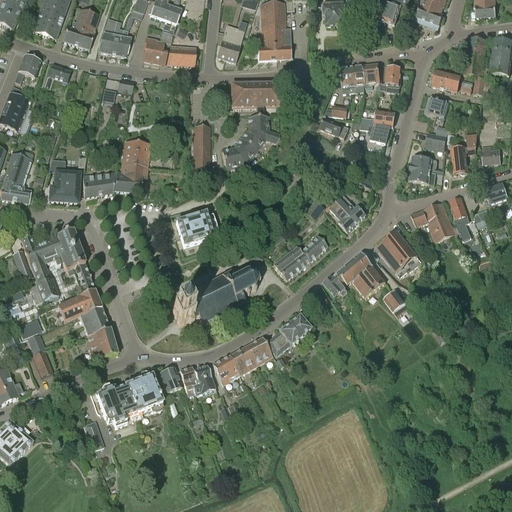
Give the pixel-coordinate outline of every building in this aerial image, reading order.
[(0,26),(13,33),(27,0),(3,0),(0,7),(0,26)] [(55,42),(70,0),(44,0),(33,35),(55,42)] [(173,37),(181,14),(166,9),(169,0),(156,0),(149,20),(170,27),(168,31),(164,29),(162,34),(172,37),(173,37)] [(399,10),(400,8),(407,11),(411,0),(399,0),(400,0),(399,0),(380,0),(380,3),(379,3),(372,22),(394,29),(400,10),(399,10)] [(440,18),(447,0),(424,0),(416,21),(439,30),(443,19),(440,18)] [(473,0),(475,22),(495,20),(494,0),(473,0)] [(144,13),(147,4),(137,1),(134,9),(144,13)] [(250,2),(247,11),(255,13),(259,2),(250,2)] [(331,5),(322,5),(322,12),(323,18),(325,18),(326,29),(335,29),(335,30),(336,29),(337,30),(342,30),(343,29),(344,29),(344,20),(345,20),(344,9),(343,9),(343,4),(331,5)] [(286,33),(284,6),(260,7),(262,44),(265,44),(265,51),(257,52),(258,65),(291,63),(290,42),(286,42),(286,38),(290,38),(290,33),(286,33)] [(141,23),(143,17),(144,13),(134,9),(130,19),(123,33),(121,41),(116,59),(126,61),(130,42),(125,41),(127,34),(129,30),(130,30),(133,20),(141,23)] [(71,29),(68,28),(62,45),(89,54),(96,34),(94,33),(100,17),(81,11),(76,24),(73,23),(71,29)] [(107,57),(112,39),(107,37),(111,25),(107,24),(102,37),(97,55),(107,57)] [(116,59),(121,41),(123,33),(118,32),(120,26),(116,25),(112,39),(107,57),(116,59)] [(183,41),(187,34),(183,32),(184,29),(181,27),(176,37),(183,41)] [(239,50),(244,34),(226,29),(222,44),(221,44),(216,61),(235,67),(240,50),(239,50)] [(169,47),(172,37),(162,34),(159,44),(169,47)] [(164,68),(166,57),(162,56),(163,47),(157,46),(157,43),(146,41),(144,50),(146,50),(143,64),(160,67),(164,68)] [(483,99),(484,94),(486,73),(483,73),(487,44),(468,41),(463,78),(475,80),(472,97),(483,99)] [(509,80),(511,57),(511,45),(493,43),(490,70),(486,69),(486,73),(484,94),(491,95),(492,84),(501,85),(502,78),(509,80)] [(196,64),(196,62),(194,62),(195,52),(170,50),(166,68),(194,71),(194,70),(196,70),(196,69),(197,68),(197,65),(196,64)] [(34,81),(40,65),(24,59),(17,75),(18,75),(14,85),(19,87),(23,77),(34,81)] [(365,88),(363,69),(362,67),(350,68),(351,81),(356,81),(357,88),(355,88),(355,96),(363,95),(365,88)] [(351,81),(350,68),(339,70),(341,89),(342,89),(343,97),(355,96),(355,88),(357,88),(356,81),(351,81)] [(365,91),(372,91),(372,86),(379,86),(377,68),(363,69),(365,88),(365,91)] [(67,86),(70,75),(51,69),(44,91),(49,93),(50,87),(52,82),(67,86)] [(399,96),(401,73),(386,72),(385,88),(381,88),(381,89),(377,88),(376,99),(382,100),(383,94),(399,96)] [(457,96),(460,79),(435,73),(432,90),(457,96)] [(134,86),(119,83),(117,95),(121,96),(121,97),(127,99),(128,97),(131,98),(134,86)] [(470,97),(472,87),(462,85),(460,95),(470,97)] [(279,88),(231,88),(231,111),(255,110),(255,117),(263,117),(263,110),(280,110),(279,88)] [(13,90),(11,97),(17,99),(19,93),(13,90)] [(103,91),(101,103),(113,105),(115,93),(103,91)] [(0,127),(19,135),(31,104),(17,99),(11,97),(9,96),(0,119),(0,127)] [(511,113),(511,110),(507,110),(511,107),(511,105),(508,96),(499,101),(503,110),(500,110),(500,115),(511,116),(511,113)] [(39,117),(43,105),(37,103),(32,114),(39,117)] [(442,121),(446,107),(432,103),(428,117),(442,121)] [(347,122),(347,118),(348,111),(333,108),(331,119),(347,122)] [(392,131),(395,116),(376,113),(374,122),(374,125),(373,128),(392,131)] [(360,122),(361,119),(354,118),(353,125),(359,126),(360,122)] [(279,143),(279,137),(268,134),(268,120),(248,120),(248,133),(279,143)] [(344,142),(348,131),(324,121),(320,132),(344,142)] [(163,139),(168,130),(154,123),(150,133),(163,139)] [(380,130),(373,129),(369,128),(369,127),(368,127),(360,126),(359,133),(367,134),(367,135),(369,138),(370,139),(369,142),(376,144),(376,145),(385,147),(389,132),(380,130)] [(193,172),(209,172),(210,130),(193,129),(193,172)] [(447,139),(448,135),(447,135),(447,132),(437,131),(436,138),(446,140),(446,139),(447,139)] [(276,146),(279,143),(248,133),(241,141),(257,154),(266,143),(276,146)] [(446,140),(427,137),(425,149),(444,153),(445,147),(446,147),(447,139),(446,139),(446,140)] [(475,154),(476,138),(466,139),(467,150),(464,150),(451,152),(454,177),(467,176),(465,155),(468,155),(475,154)] [(250,179),(254,174),(248,165),(257,154),(241,141),(234,151),(250,179)] [(147,170),(150,147),(124,145),(121,168),(147,170)] [(491,154),(491,150),(482,151),(482,168),(499,167),(499,154),(491,154)] [(250,179),(234,151),(221,154),(225,173),(239,170),(245,180),(250,179)] [(22,189),(31,164),(11,157),(3,184),(0,202),(16,205),(17,203),(15,202),(18,188),(20,189),(22,189)] [(435,177),(436,164),(412,161),(410,173),(435,177)] [(77,192),(79,175),(64,174),(65,164),(52,164),(48,174),(55,174),(54,191),(50,190),(49,205),(77,207),(78,192),(77,192)] [(146,181),(147,170),(121,168),(120,175),(116,175),(113,195),(140,197),(142,181),(146,181)] [(433,188),(435,177),(410,173),(409,185),(410,185),(409,191),(415,191),(416,186),(433,188)] [(83,201),(113,196),(113,195),(116,175),(83,179),(83,201)] [(43,181),(35,179),(32,190),(41,192),(43,181)] [(364,179),(359,188),(363,190),(364,188),(373,191),(377,184),(364,179)] [(501,185),(483,191),(489,208),(488,209),(491,218),(504,213),(510,211),(501,185)] [(28,207),(31,194),(19,192),(20,189),(18,188),(15,202),(17,203),(16,205),(28,207)] [(344,198),(332,209),(330,211),(332,213),(333,211),(334,212),(335,210),(336,212),(339,209),(342,213),(346,218),(347,217),(356,227),(365,219),(356,209),(355,210),(344,198)] [(462,245),(471,241),(465,227),(470,226),(460,201),(449,205),(456,222),(453,223),(457,232),(456,232),(461,243),(462,245)] [(315,223),(324,211),(315,204),(306,216),(315,223)] [(326,215),(330,211),(332,209),(330,206),(324,212),(326,215)] [(453,233),(446,217),(442,206),(410,218),(416,230),(427,226),(435,246),(455,238),(457,244),(461,243),(456,232),(453,233)] [(342,213),(339,209),(336,212),(335,210),(334,212),(333,211),(332,213),(341,223),(338,225),(347,235),(356,227),(347,217),(346,218),(342,213)] [(473,218),(475,225),(481,222),(484,229),(491,226),(486,214),(473,218)] [(205,216),(176,225),(183,250),(213,241),(212,239),(217,237),(217,232),(215,227),(213,222),(211,217),(206,219),(205,216)] [(407,276),(421,265),(396,233),(375,250),(399,281),(406,276),(407,276)] [(68,297),(74,295),(76,300),(94,292),(88,279),(72,234),(56,240),(56,241),(33,250),(29,240),(21,243),(24,253),(23,253),(30,271),(31,271),(37,288),(36,288),(42,305),(59,298),(63,307),(76,301),(70,303),(68,297)] [(309,266),(327,250),(317,240),(300,255),(309,266)] [(260,266),(264,260),(243,249),(240,255),(260,266)] [(301,272),(309,266),(300,255),(296,251),(289,256),(301,272)] [(22,285),(33,281),(22,254),(11,258),(22,285)] [(385,286),(361,255),(338,275),(338,276),(344,284),(347,288),(352,285),(366,302),(385,286)] [(285,284),(301,272),(289,256),(273,269),(285,284)] [(257,285),(254,277),(246,275),(236,280),(234,275),(228,276),(185,297),(189,304),(185,306),(185,305),(180,307),(181,310),(172,315),(179,329),(189,324),(190,327),(195,324),(194,323),(197,321),(201,328),(230,313),(245,305),(241,298),(254,292),(257,285)] [(344,284),(338,276),(333,281),(332,280),(323,287),(334,301),(341,297),(343,299),(347,295),(340,287),(344,284)] [(64,327),(79,320),(101,310),(94,292),(76,300),(76,301),(63,307),(57,310),(64,327)] [(398,322),(401,319),(400,318),(409,311),(406,306),(397,293),(384,303),(393,316),(398,322)] [(87,340),(109,333),(101,310),(79,320),(87,340)] [(290,350),(310,333),(299,319),(279,336),(267,346),(274,361),(289,349),(290,350)] [(87,371),(94,369),(93,365),(117,358),(109,333),(87,340),(85,341),(93,365),(86,367),(87,371)] [(33,358),(44,354),(46,353),(39,337),(36,338),(31,341),(27,343),(33,358)] [(15,338),(3,343),(6,351),(11,349),(13,354),(14,353),(15,357),(14,361),(15,364),(18,366),(22,365),(24,361),(15,338)] [(256,370),(272,361),(262,340),(245,350),(256,370)] [(239,379),(256,370),(245,350),(229,359),(239,379)] [(41,380),(52,376),(53,376),(44,354),(33,358),(41,380)] [(239,379),(229,359),(212,368),(223,388),(230,384),(231,385),(236,382),(235,381),(239,379)] [(278,373),(284,370),(280,363),(274,366),(278,373)] [(202,402),(216,396),(214,390),(211,382),(206,369),(192,373),(196,385),(194,386),(195,390),(191,391),(193,399),(194,400),(200,398),(200,399),(201,399),(202,402)] [(187,400),(193,399),(191,391),(195,390),(194,386),(196,385),(192,373),(192,370),(179,374),(187,400)] [(0,407),(18,399),(17,397),(22,395),(18,387),(13,389),(6,372),(0,374),(0,407)] [(166,397),(181,392),(174,372),(159,377),(166,397)] [(150,380),(148,377),(145,375),(140,377),(139,380),(140,383),(124,390),(124,391),(115,394),(114,392),(113,392),(112,389),(108,387),(103,389),(101,392),(103,396),(102,396),(103,399),(97,401),(107,427),(113,425),(115,431),(127,427),(125,422),(151,412),(152,416),(155,416),(159,415),(162,412),(161,409),(162,408),(151,379),(150,380)] [(171,421),(178,418),(177,415),(174,407),(167,410),(170,418),(171,421)] [(229,418),(236,416),(232,408),(226,411),(229,418)] [(224,424),(230,421),(225,411),(220,413),(224,424)] [(17,431),(10,423),(0,433),(0,462),(8,471),(32,446),(26,439),(29,436),(21,428),(17,431)] [(92,454),(103,450),(94,425),(83,429),(92,454)] [(0,491),(0,506),(8,503),(3,490),(0,491)]
